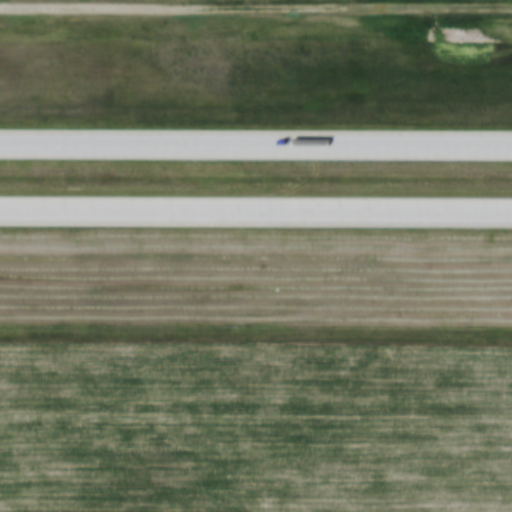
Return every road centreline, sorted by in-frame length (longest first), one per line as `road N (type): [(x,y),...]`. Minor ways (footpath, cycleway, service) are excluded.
road 1 (track): [(511,7),(0,3)]
road 2 (motorway): [(511,142),(0,140)]
road 3 (motorway): [(0,208),(511,208)]
